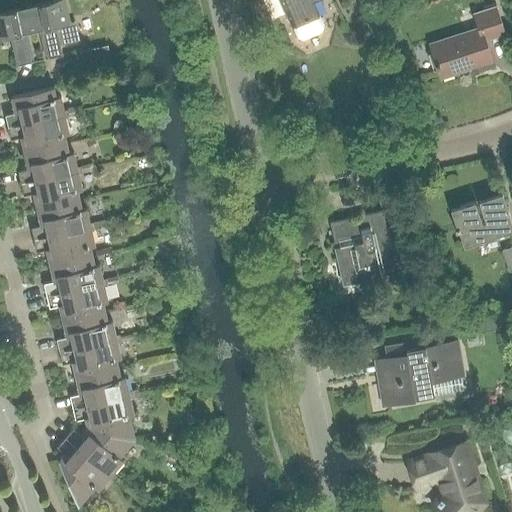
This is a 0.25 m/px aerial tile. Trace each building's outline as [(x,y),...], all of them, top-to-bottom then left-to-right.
[(64,0),(59,0),(27,7),(33,32),(39,30),(41,39),(43,38),(46,51),(44,51),(46,60),(63,56),(56,26),(70,23),(64,0)] [(264,0),(273,18),(286,13),(297,38),(299,42),(325,32),(323,27),(312,2),(316,0),(264,0)] [(33,32),(27,7),(0,13),(0,39),(10,37),(17,66),(33,63),(32,54),(29,55),(27,42),(29,42),(27,33),(33,32)] [(485,41),(504,35),(495,7),(472,15),(476,28),(428,44),(439,79),(466,70),(468,75),(493,67),(485,41)] [(94,51),(89,52),(81,54),(85,69),(92,67),(98,65),(94,51)] [(5,115),(8,128),(65,115),(61,96),(56,97),(54,87),(11,97),(15,113),(5,115)] [(21,138),(24,153),(67,144),(64,134),(69,133),(65,115),(8,128),(10,140),(21,138)] [(67,144),(24,153),(28,169),(17,171),(20,184),(78,171),(73,152),(69,153),(67,144)] [(34,194),(37,210),(79,200),(77,191),(82,189),(78,171),(20,184),(23,197),(34,194)] [(464,246),(511,230),(511,222),(503,193),(451,210),(456,228),(454,228),(456,232),(459,231),(464,246)] [(30,227),(33,240),(91,227),(86,208),(82,210),(79,200),(37,210),(41,225),(30,227)] [(398,249),(404,247),(398,224),(386,226),(383,212),(330,224),(334,242),(330,242),(331,247),(335,246),(343,281),(379,273),(380,276),(399,271),(396,259),(401,258),(398,249)] [(47,250),(50,266),(92,256),(90,247),(95,246),(91,227),(33,240),(36,253),(47,250)] [(511,272),(511,248),(502,252),(509,273),(511,272)] [(43,284),(46,296),(103,283),(99,265),(95,266),(92,256),(50,266),(54,281),(43,284)] [(60,306),(63,322),(105,312),(103,303),(108,302),(103,283),(46,296),(49,309),(60,306)] [(56,340),(59,352),(116,339),(112,321),(107,322),(105,312),(63,322),(67,337),(56,340)] [(502,330),(499,314),(472,319),(475,334),(502,330)] [(72,363),(76,378),(118,368),(116,359),(121,358),(116,339),(59,352),(62,365),(72,363)] [(431,380),(461,375),(455,341),(406,350),(407,355),(377,360),(384,404),(434,396),(431,380)] [(69,396),(72,409),(129,395),(125,377),(120,378),(118,368),(76,378),(80,393),(69,396)] [(85,419),(87,428),(132,438),(133,431),(129,415),(134,414),(129,395),(72,409),(75,421),(85,419)] [(130,444),(132,438),(87,428),(82,434),(73,427),(65,437),(110,475),(123,460),(119,457),(130,444)] [(59,461),(78,506),(94,486),(98,489),(110,475),(65,437),(57,447),(65,454),(59,461)] [(436,511),(475,511),(484,503),(465,442),(430,453),(407,461),(415,486),(438,479),(443,494),(431,507),(436,511)]
